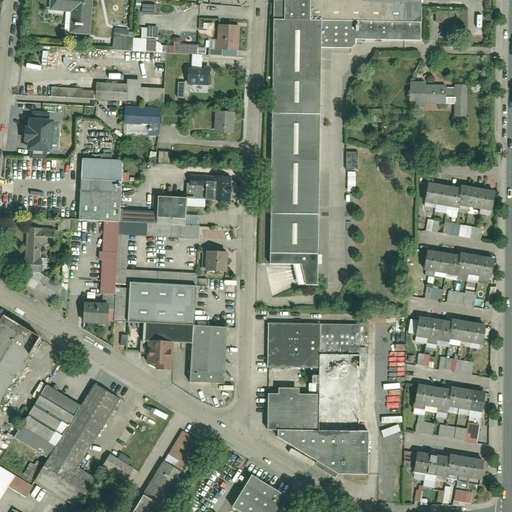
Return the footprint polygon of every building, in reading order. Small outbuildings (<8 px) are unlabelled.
[(55,0),(55,8),(70,9),(69,31),(94,33),(95,0),(55,0)] [(299,289),(316,289),(319,52),(354,52),(354,42),(419,43),(419,0),(271,0),(269,268),(294,269),(299,289)] [(154,14),(154,4),(142,5),(142,14),(154,14)] [(435,11),(435,23),(453,23),(453,11),(435,11)] [(239,25),(219,25),(219,50),(239,50),(239,25)] [(119,31),(118,47),(159,48),(159,38),(138,37),(138,32),(119,31)] [(210,83),(210,59),(185,59),(185,83),(210,83)] [(161,131),(161,89),(124,89),(125,79),(91,79),(91,104),(129,105),(129,130),(161,131)] [(446,80),(409,80),(409,101),(449,101),(449,115),(468,115),(468,88),(446,88),(446,80)] [(177,82),(177,98),(185,98),(185,82),(177,82)] [(237,113),(218,112),(218,136),(237,136),(237,113)] [(24,142),(29,142),(28,157),(46,159),(47,152),(51,152),(53,121),(30,120),(30,129),(25,128),(24,142)] [(158,163),(170,163),(170,152),(158,152),(158,163)] [(358,170),(358,152),(345,152),(345,170),(358,170)] [(192,329),(193,297),(194,279),(124,277),(125,241),(197,243),(197,227),(185,227),(186,198),(157,197),(156,209),(119,208),(123,163),(84,160),(77,220),(103,221),(100,304),(82,303),(81,324),(152,326),(151,373),(177,373),(178,346),(192,347),(191,386),(223,387),(224,330),(192,329)] [(347,190),(355,190),(355,172),(347,172),(347,190)] [(228,176),(189,176),(188,195),(228,196),(228,176)] [(457,206),(492,209),(494,188),(429,183),(425,206),(457,209),(457,206)] [(437,232),(438,221),(426,220),(426,231),(437,232)] [(481,239),(482,228),(443,223),(442,235),(481,239)] [(53,234),(30,231),(28,288),(68,311),(71,268),(58,267),(58,285),(52,281),(53,234)] [(488,279),(490,256),(423,250),(421,272),(488,279)] [(229,251),(206,251),(206,273),(229,273),(229,251)] [(441,301),(443,290),(426,287),(424,298),(441,301)] [(474,306),(475,294),(448,290),(446,302),(474,306)] [(3,317),(0,322),(0,403),(39,339),(3,317)] [(485,346),(487,323),(418,317),(416,340),(485,346)] [(278,395),(268,395),(268,431),(278,431),(278,439),(338,475),(368,475),(368,432),(319,431),(320,355),(360,355),(361,325),(268,324),(268,368),(317,368),(317,395),(299,395),(299,389),(278,389),(278,395)] [(418,353),(416,364),(432,368),(435,357),(418,353)] [(439,358),(438,370),(472,373),(473,361),(439,358)] [(394,372),(374,386),(379,393),(400,379),(394,372)] [(69,425),(55,447),(47,460),(34,482),(79,509),(95,478),(78,468),(119,400),(94,385),(81,407),(69,425)] [(69,425),(81,407),(47,386),(13,438),(47,460),(55,447),(49,443),(63,421),(69,425)] [(485,392),(417,386),(415,406),(483,412),(485,392)] [(418,416),(416,432),(432,434),(433,424),(423,423),(424,416),(418,416)] [(55,447),(69,425),(63,421),(49,443),(55,447)] [(466,429),(454,428),(453,440),(477,442),(478,424),(467,423),(466,429)] [(452,439),(454,427),(439,425),(437,436),(452,439)] [(133,511),(160,511),(202,444),(182,432),(133,511)] [(377,454),(385,454),(386,433),(377,433),(377,454)] [(483,458),(415,453),(414,475),(481,480),(483,458)] [(133,470),(109,455),(101,467),(124,482),(133,470)] [(30,464),(21,480),(31,486),(40,469),(30,464)] [(0,499),(7,488),(25,498),(32,487),(0,467),(0,499)] [(278,511),(287,498),(251,477),(232,508),(239,511),(278,511)] [(444,486),(444,491),(438,491),(437,501),(449,503),(451,487),(444,486)] [(455,490),(454,502),(471,503),(471,492),(455,490)]
